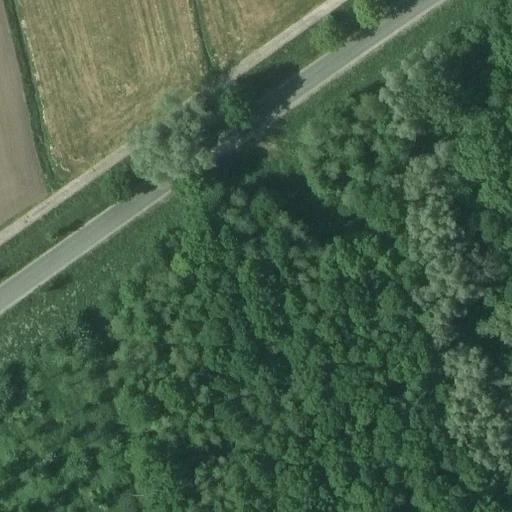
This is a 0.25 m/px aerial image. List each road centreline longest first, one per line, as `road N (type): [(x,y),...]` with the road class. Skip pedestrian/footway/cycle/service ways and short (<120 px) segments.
road 1 (tertiary): [(0,300),(427,0)]
road 2 (track): [(0,244),(339,0)]
